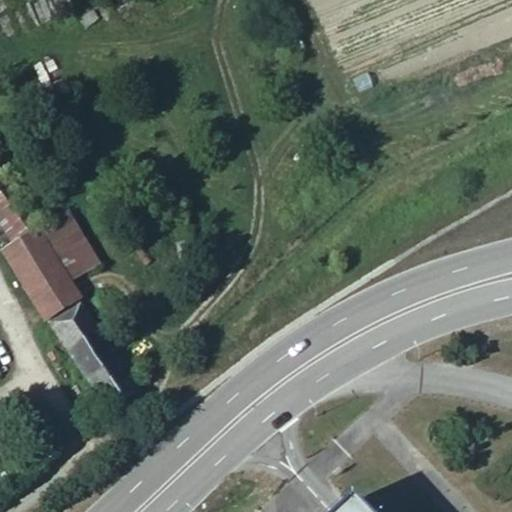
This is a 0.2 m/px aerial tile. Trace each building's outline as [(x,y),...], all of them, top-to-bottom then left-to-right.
[(175,0),(147,0),(153,11),(175,0)] [(0,191),(9,186),(0,172),(0,191)] [(0,227),(12,246),(38,230),(9,186),(0,191),(0,227)] [(67,217),(48,228),(81,278),(100,268),(67,217)] [(48,228),(4,255),(46,323),(84,301),(73,284),(81,278),(48,228)] [(137,392),(80,310),(52,329),(107,411),(137,392)]
